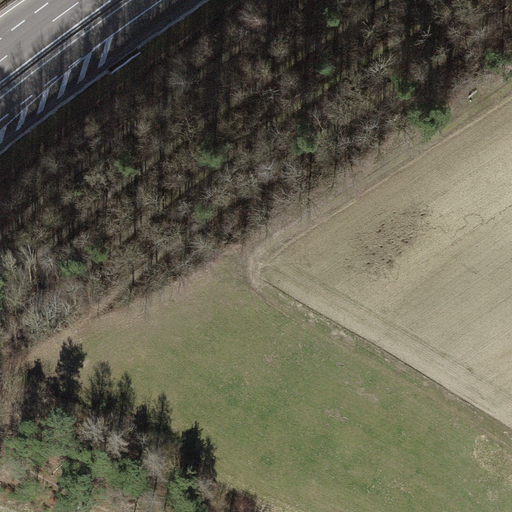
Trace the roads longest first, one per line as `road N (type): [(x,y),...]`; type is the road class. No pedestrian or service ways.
road 1 (track): [(511,448),(277,296),(271,250),(511,83)]
road 2 (trunk): [(0,111),(149,0)]
